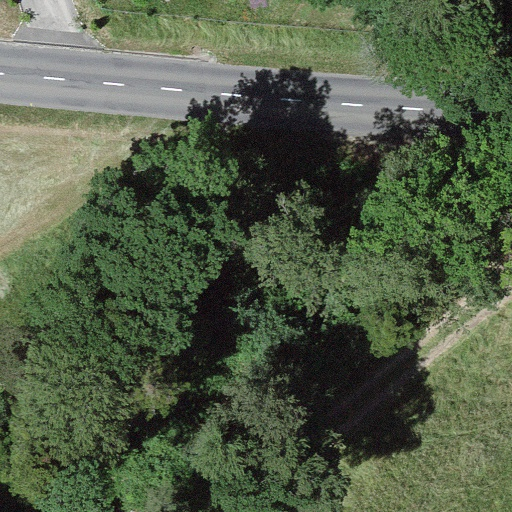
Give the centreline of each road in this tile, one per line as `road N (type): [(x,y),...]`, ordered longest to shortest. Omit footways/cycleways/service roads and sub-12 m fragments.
road 1 (tertiary): [(511,112),(0,70)]
road 2 (track): [(511,273),(204,511)]
